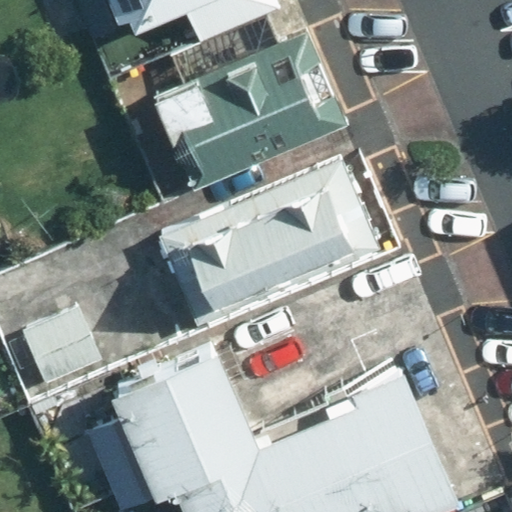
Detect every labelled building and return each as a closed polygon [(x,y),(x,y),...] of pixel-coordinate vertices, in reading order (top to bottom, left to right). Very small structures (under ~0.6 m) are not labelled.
[(45,0),(68,44),(120,19),(110,0),(45,0)] [(275,0),(123,0),(133,23),(185,0),(193,0),(207,30),(275,0)] [(352,112),(312,21),(159,81),(197,178),(352,112)] [(384,236),(346,148),(160,229),(199,316),(384,236)] [(55,374),(108,353),(83,292),(30,313),(55,374)] [(269,406),(237,327),(123,372),(129,388),(89,404),(126,498),(179,477),(193,511),(392,511),(475,479),(422,346),(269,406)]
